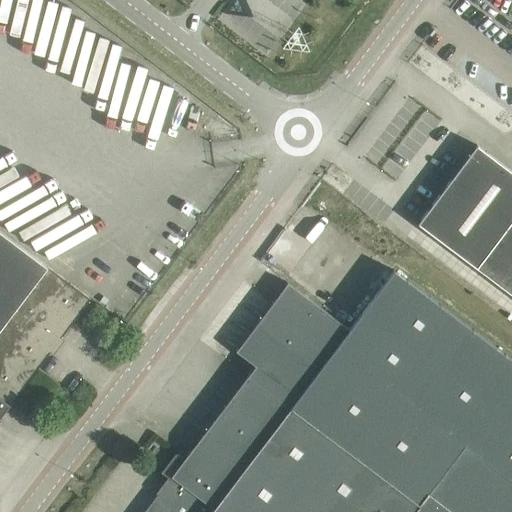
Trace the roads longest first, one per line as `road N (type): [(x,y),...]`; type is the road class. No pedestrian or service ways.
road 1 (unclassified): [(27,511),(308,138)]
road 2 (unclassified): [(123,0),(308,138)]
road 3 (unclassified): [(308,138),(413,0)]
